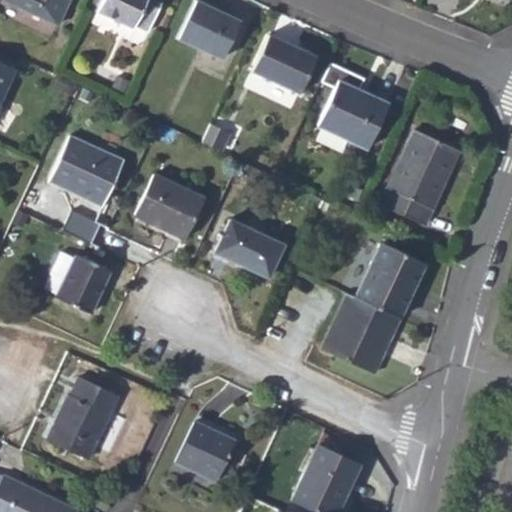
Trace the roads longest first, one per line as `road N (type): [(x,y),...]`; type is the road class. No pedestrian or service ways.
road 1 (residential): [(173,307),(205,346),(432,452)]
road 2 (residential): [(432,452),(511,166)]
road 3 (residential): [(315,0),(511,81)]
